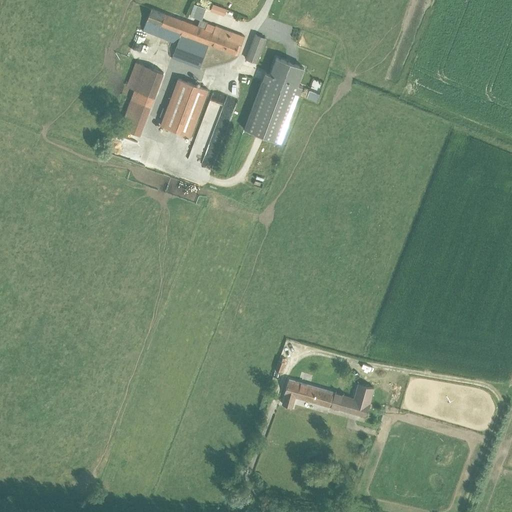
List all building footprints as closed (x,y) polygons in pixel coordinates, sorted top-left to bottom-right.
[(208,34),(151,13),(143,34),(178,47),(173,60),(199,70),(207,49),(233,59),(241,38),(211,27),(208,34)] [(248,59),(260,63),(269,38),(257,34),(248,59)] [(274,55),(248,128),(285,141),(311,68),(274,55)] [(130,85),(139,89),(134,100),(124,128),(142,135),(166,73),(139,63),(130,85)] [(181,77),(163,126),(194,137),(211,88),(181,77)] [(279,369),(284,370),(287,359),(282,357),(279,369)] [(269,383),(274,384),(278,360),(269,358),(266,374),(270,375),(269,383)] [(361,380),(356,396),(302,381),(292,378),(286,403),(295,406),(297,397),(352,412),(369,416),(374,400),(377,389),(361,380)] [(488,400),(490,391),(475,386),(472,395),(488,400)] [(385,423),(393,426),(401,397),(393,394),(385,423)]
